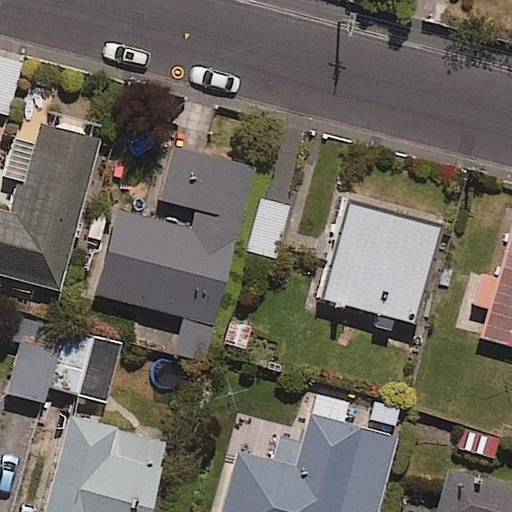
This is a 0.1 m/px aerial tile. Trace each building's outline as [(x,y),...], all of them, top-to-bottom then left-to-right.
[(22,63),(0,57),(0,113),(8,115),(22,63)] [(0,264),(52,279),(94,131),(32,113),(6,206),(0,204),(0,264)] [(254,170),(175,149),(155,221),(120,212),(98,296),(145,308),(135,344),(202,362),(254,170)] [(438,217),(343,194),(319,291),(414,315),(438,217)] [(287,208),(258,201),(246,252),(276,259),(287,208)] [(511,241),(484,339),(511,347),(511,241)] [(119,348),(28,323),(9,394),(42,403),(46,387),(105,402),(119,348)] [(348,401),(315,392),(301,444),(280,438),(272,465),(238,456),(222,511),(377,511),(396,442),(341,427),(348,401)] [(151,511),(167,441),(67,418),(45,511),(151,511)] [(511,511),(511,492),(448,477),(439,511),(511,511)]
